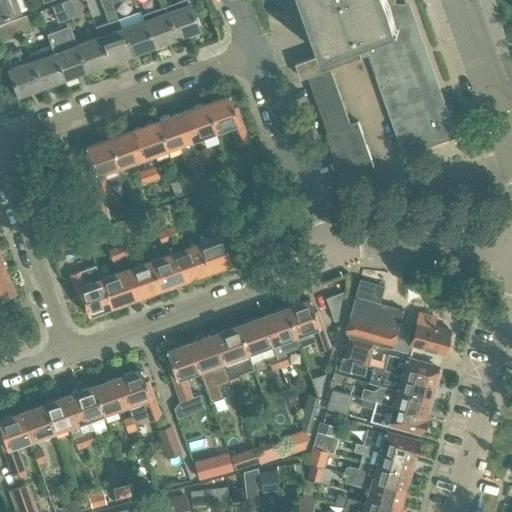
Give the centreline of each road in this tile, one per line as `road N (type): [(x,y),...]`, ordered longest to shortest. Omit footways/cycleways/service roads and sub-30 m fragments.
road 1 (residential): [(64,353),(331,255)]
road 2 (residential): [(0,142),(256,50)]
road 3 (residential): [(331,255),(256,50)]
road 4 (residential): [(458,511),(511,322)]
road 5 (residential): [(64,353),(0,170)]
road 6 (residential): [(331,255),(381,246),(511,256)]
road 7 (residential): [(511,145),(454,0)]
